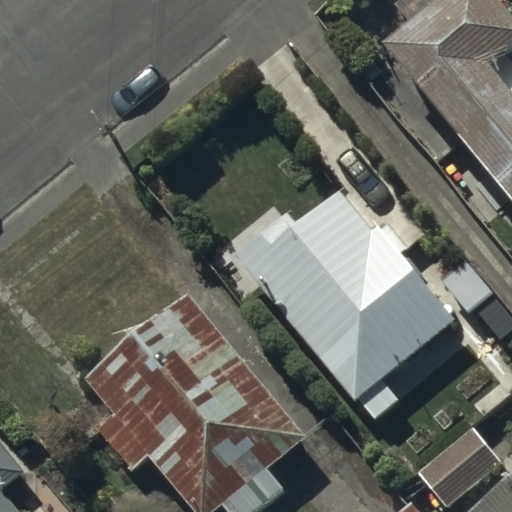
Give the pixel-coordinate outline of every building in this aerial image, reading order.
[(411,18),(388,36),(511,187),(511,78),(493,56),(511,40),(511,2),(510,0),(397,0),(397,1),(411,18)] [(290,207),(239,249),(376,417),(400,398),(383,377),(458,315),(382,222),(375,228),(339,184),(298,217),(290,207)] [(307,431),(189,291),(88,376),(117,411),(97,428),(131,468),(153,450),(205,511),(212,511),(213,511),(250,511),(285,483),(269,463),(307,431)] [(511,334),(496,349),(511,366),(511,334)] [(506,462),(478,424),(418,468),(446,507),(506,462)] [(0,511),(19,511),(2,492),(28,471),(0,436),(0,511)] [(511,511),(511,473),(465,511),(511,511)] [(424,511),(415,500),(400,511),(424,511)]
